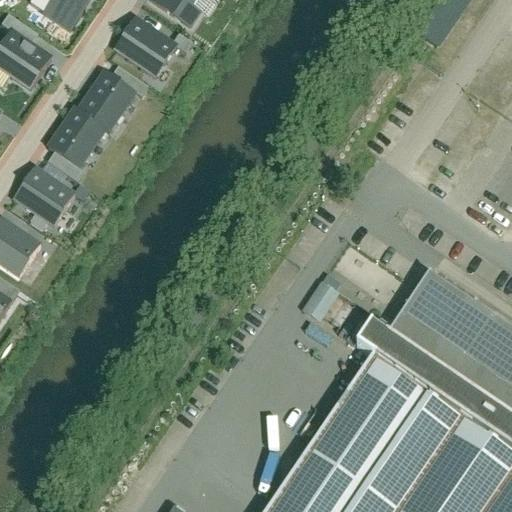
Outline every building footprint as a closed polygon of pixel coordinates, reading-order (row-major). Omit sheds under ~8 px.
[(71,31),(91,0),(31,0),(29,4),(71,31)] [(148,0),(192,28),(202,12),(196,8),(201,0),(148,0)] [(113,50),(156,79),(178,47),(135,18),(113,50)] [(0,67),(31,88),(53,57),(14,30),(0,50),(0,67)] [(49,148),(83,169),(106,132),(112,136),(138,95),(103,73),(80,110),(75,107),(49,148)] [(32,212),(54,226),(75,194),(34,168),(13,200),(32,212)] [(0,219),(0,262),(20,276),(41,245),(1,218),(0,219)] [(322,329),(341,288),(323,279),(304,321),(322,329)] [(511,511),(511,340),(423,281),(267,511),(511,511)] [(0,292),(0,318),(12,300),(0,292)]
